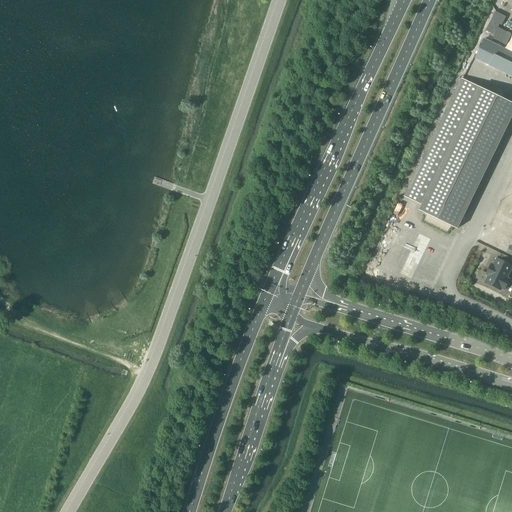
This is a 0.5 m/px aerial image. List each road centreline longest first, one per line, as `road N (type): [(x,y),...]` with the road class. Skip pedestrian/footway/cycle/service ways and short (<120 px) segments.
road 1 (unknown): [(84,511),(154,391),(295,0)]
road 2 (secondary): [(406,0),(269,296)]
road 3 (secondary): [(313,263),(431,0)]
road 4 (secondary): [(269,296),(191,511)]
road 5 (unclassified): [(322,329),(511,386)]
road 6 (unclassified): [(511,361),(328,304)]
road 7 (secondary): [(226,511),(280,347)]
